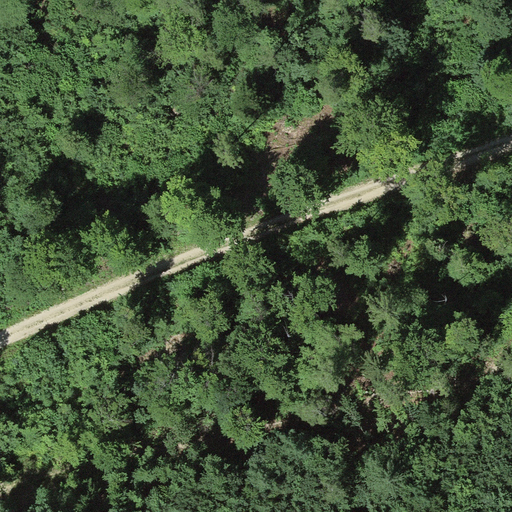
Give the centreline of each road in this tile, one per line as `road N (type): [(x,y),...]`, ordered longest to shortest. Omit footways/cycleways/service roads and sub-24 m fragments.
road 1 (track): [(0,339),(96,293),(511,140)]
road 2 (track): [(0,493),(511,372)]
